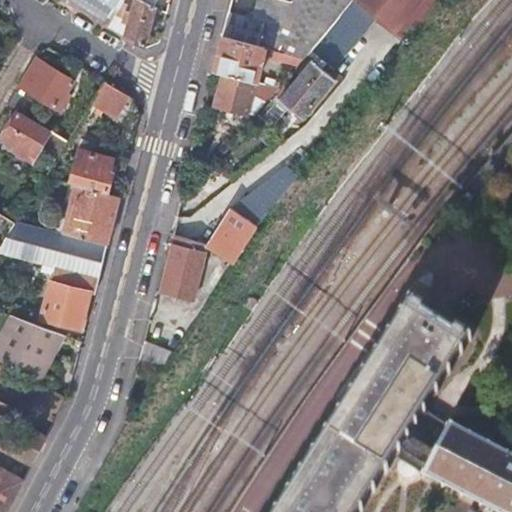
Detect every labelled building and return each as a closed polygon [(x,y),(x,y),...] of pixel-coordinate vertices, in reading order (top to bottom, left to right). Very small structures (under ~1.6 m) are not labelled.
[(155,9),(140,0),(62,0),(108,27),(115,13),(125,17),(123,22),(128,24),(123,37),(144,49),(155,9)] [(248,17),(228,13),(222,35),(265,46),(282,50),(305,56),(311,48),(349,0),(257,0),(254,15),(248,14),(248,17)] [(349,0),(311,48),(326,61),(368,11),(356,0),(349,0)] [(420,0),(356,0),(368,11),(394,32),(395,31),(420,0)] [(420,0),(395,31),(406,39),(440,0),(420,0)] [(214,71),(221,73),(256,81),(265,46),(222,35),(214,71)] [(305,56),(282,50),(280,59),(300,64),(305,56)] [(316,54),(280,98),(304,119),(335,79),(322,66),(325,62),(316,54)] [(72,80),(35,58),(18,86),(54,108),(72,80)] [(256,81),(221,73),(213,106),(248,114),(253,94),(267,101),(280,86),(256,81)] [(128,95),(105,82),(91,103),(115,116),(128,95)] [(37,104),(15,92),(8,104),(19,111),(29,117),(37,104)] [(29,117),(19,111),(2,137),(16,146),(14,150),(32,162),(51,131),(29,117)] [(74,183),(107,192),(113,172),(109,171),(114,156),(77,146),(67,181),(74,183)] [(248,219),(257,225),(284,185),(295,172),(283,161),(230,207),(248,219)] [(107,192),(74,183),(61,232),(107,244),(121,196),(107,192)] [(216,269),(248,219),(230,207),(206,242),(176,235),(174,244),(173,244),(160,290),(191,299),(202,259),(216,269)] [(17,221),(0,211),(0,231),(8,236),(17,221)] [(61,232),(17,221),(8,236),(0,249),(0,252),(47,264),(44,272),(53,274),(42,319),(80,328),(93,276),(98,278),(107,244),(61,232)] [(356,511),(468,336),(410,299),(275,511),(356,511)] [(62,334),(12,315),(0,338),(0,362),(36,380),(50,350),(55,352),(62,334)] [(511,511),(511,457),(427,413),(397,461),(408,467),(483,505),(479,511),(477,511),(471,508),(468,511),(511,511)] [(0,451),(30,468),(48,435),(25,423),(14,443),(2,436),(0,439),(0,451)] [(0,511),(6,511),(24,481),(0,467),(0,511)]
